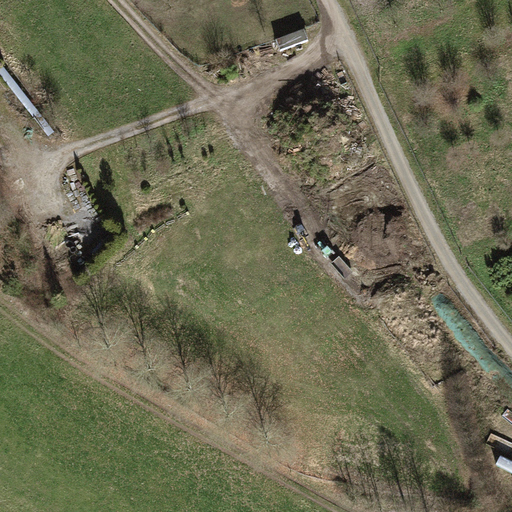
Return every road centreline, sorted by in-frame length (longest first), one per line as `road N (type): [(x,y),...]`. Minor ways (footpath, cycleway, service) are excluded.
road 1 (track): [(119,0),(208,99),(361,310),(455,273)]
road 2 (track): [(353,511),(78,359),(0,299)]
road 3 (track): [(328,0),(455,273),(511,344)]
road 4 (track): [(350,43),(73,151)]
